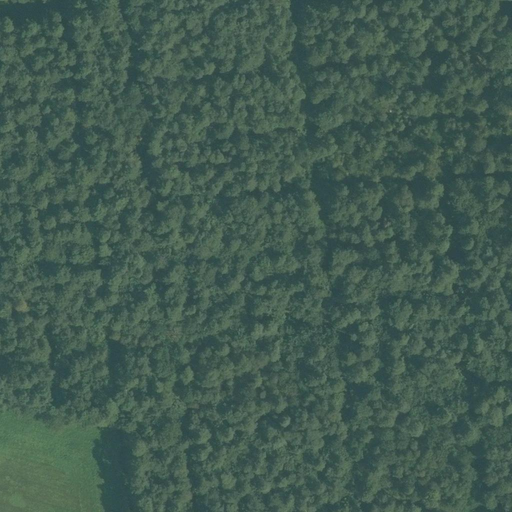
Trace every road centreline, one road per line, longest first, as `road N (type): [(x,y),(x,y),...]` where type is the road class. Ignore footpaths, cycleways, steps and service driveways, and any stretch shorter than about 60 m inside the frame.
road 1 (track): [(511,372),(99,266)]
road 2 (track): [(99,266),(127,511)]
